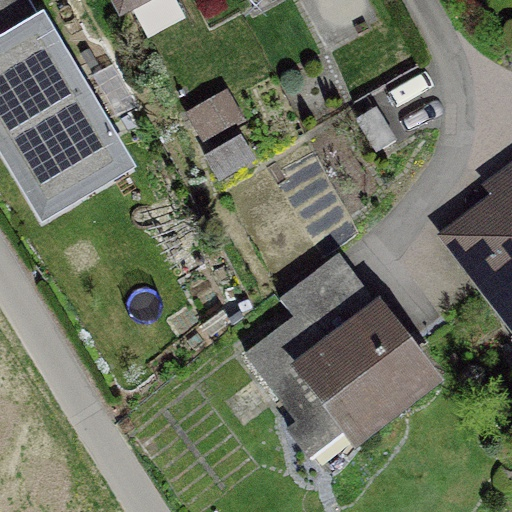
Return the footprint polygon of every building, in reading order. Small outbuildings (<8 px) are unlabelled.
[(25,0),(0,0),(0,43),(3,48),(0,49),(0,141),(32,196),(113,148),(25,0)] [(107,0),(114,11),(135,0),(107,0)] [(373,111),(349,127),(373,162),(397,146),(373,111)] [(505,215),(458,251),(511,322),(511,189),(495,202),(505,215)] [(296,330),(242,371),(311,462),(347,435),(359,450),(434,394),(337,267),(280,310),(296,330)]
